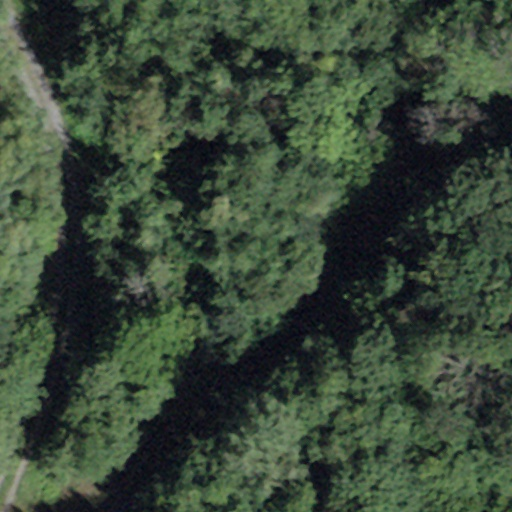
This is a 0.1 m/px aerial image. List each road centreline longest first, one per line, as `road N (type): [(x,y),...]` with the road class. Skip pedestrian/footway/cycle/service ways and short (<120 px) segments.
road 1 (track): [(77,511),(239,393),(357,280),(388,217),(419,70),(421,0)]
road 2 (track): [(7,511),(75,297),(70,175),(46,94),(0,16)]
